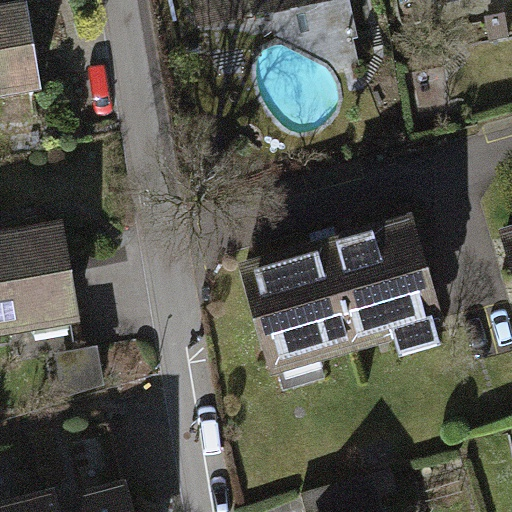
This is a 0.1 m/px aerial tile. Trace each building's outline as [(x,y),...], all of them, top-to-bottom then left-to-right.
[(356,0),(240,0),(244,27),(358,12),(356,0)] [(16,10),(0,12),(0,103),(30,99),(16,10)] [(449,224),(273,276),(307,389),(483,337),(449,224)] [(89,238),(0,253),(0,354),(105,337),(89,238)] [(124,511),(118,485),(49,501),(51,511),(124,511)] [(0,511),(51,511),(49,501),(0,511)]
